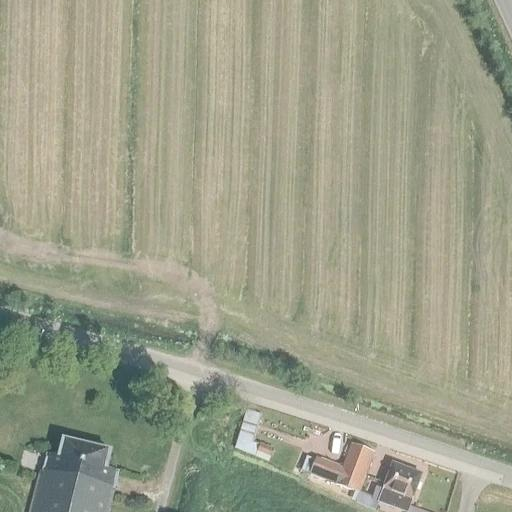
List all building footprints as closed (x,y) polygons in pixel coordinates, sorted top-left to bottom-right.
[(238,451),(253,454),(257,434),(242,431),(238,451)] [(27,511),(107,511),(117,471),(105,468),(109,451),(60,440),(56,458),(46,455),(42,473),(37,472),(27,511)] [(308,477),(368,499),(374,483),(361,478),(370,454),(347,446),(339,469),(314,460),(308,477)] [(272,452),(258,447),(254,457),(268,462),(272,452)] [(389,466),(375,504),(397,511),(406,511),(419,476),(389,466)]
